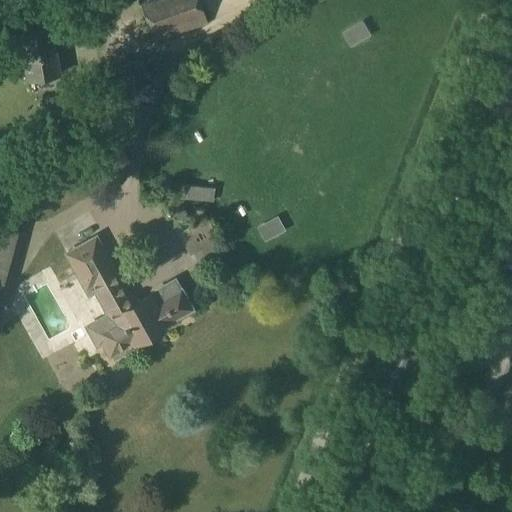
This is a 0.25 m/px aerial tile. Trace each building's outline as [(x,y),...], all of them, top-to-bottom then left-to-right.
[(198,0),(138,0),(154,43),(207,24),(198,0)] [(51,26),(16,33),(25,80),(60,74),(51,26)] [(185,198),(212,202),(214,187),(186,184),(185,198)] [(190,263),(220,246),(202,213),(172,230),(190,263)] [(24,230),(0,223),(0,314),(1,315),(24,230)] [(132,305),(109,264),(93,234),(60,253),(80,290),(88,286),(103,314),(81,326),(92,346),(98,342),(106,356),(110,353),(112,358),(127,350),(124,345),(126,345),(127,346),(161,327),(161,326),(190,309),(180,290),(179,291),(174,282),(132,305)]
